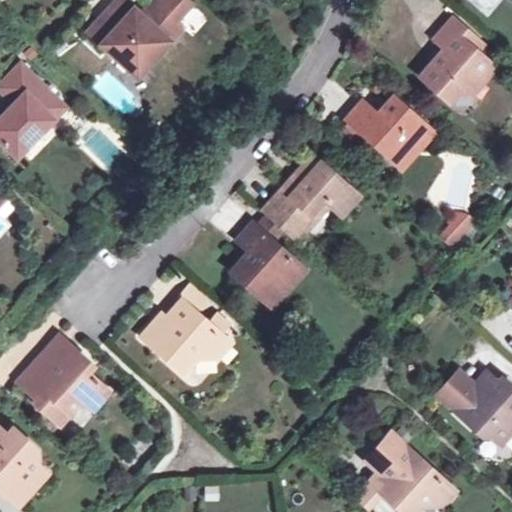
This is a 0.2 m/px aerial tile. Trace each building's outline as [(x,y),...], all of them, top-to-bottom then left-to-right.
[(157,0),(142,17),(139,14),(123,0),(114,0),(86,30),(133,75),(178,27),(172,21),(183,10),(172,0),(157,0)] [(184,0),(152,0),(139,14),(142,17),(157,0),(172,0),(183,10),(189,4),(184,0)] [(453,94),(467,93),(490,66),(474,52),(480,45),(450,17),(431,37),(443,48),(419,76),(447,101),(453,94)] [(0,143),(14,158),(51,119),(45,113),(57,100),(19,63),(0,81),(0,92),(11,103),(0,113),(0,143)] [(402,147),(412,155),(432,132),(392,97),(376,115),(362,102),(347,119),(350,121),(368,137),(392,159),(402,147)] [(64,106),(57,100),(45,113),(51,119),(64,106)] [(368,137),(350,121),(338,134),(356,150),(368,137)] [(402,167),(412,155),(402,147),(392,159),(402,167)] [(270,198),(304,227),(314,216),(310,212),(322,198),(339,213),(356,194),(313,156),(303,168),(307,172),(287,192),(282,187),(270,198)] [(45,198),(43,199),(33,208),(51,229),(63,219),(52,206),(45,198)] [(304,227),(270,198),(260,210),(263,212),(283,230),(293,239),(304,227)] [(463,244),(472,215),(450,209),(441,237),(463,244)] [(263,212),(252,225),(272,242),(283,230),(263,212)] [(303,269),(272,242),(252,225),(238,241),(249,250),(231,270),(258,294),(270,282),(282,293),(303,269)] [(271,305),(282,293),(270,282),(258,294),(271,305)] [(191,290),(183,300),(196,311),(204,301),(191,290)] [(196,311),(183,300),(172,311),(177,316),(172,322),(161,313),(143,334),(183,370),(193,358),(217,356),(230,341),(217,331),(227,320),(214,307),(204,319),(196,311)] [(59,335),(44,351),(56,362),(71,346),(59,335)] [(84,357),(71,346),(56,362),(44,351),(18,381),(38,399),(36,402),(59,423),(82,397),(92,407),(108,389),(85,369),(83,372),(76,367),(84,357)] [(451,408),(473,386),(457,371),(436,393),(451,408)] [(473,386),(451,408),(480,434),(489,434),(499,443),(511,428),(511,387),(501,378),(497,383),(485,373),(473,386)] [(19,485),(27,492),(44,472),(36,465),(36,451),(11,430),(5,436),(0,431),(0,490),(8,498),(19,485)] [(378,472),(377,473),(389,483),(381,491),(403,511),(413,511),(420,504),(444,503),(454,491),(403,445),(390,433),(365,460),(378,472)] [(389,483),(377,473),(355,497),(366,507),(381,491),(389,483)] [(16,504),(27,492),(19,485),(8,498),(16,504)]
